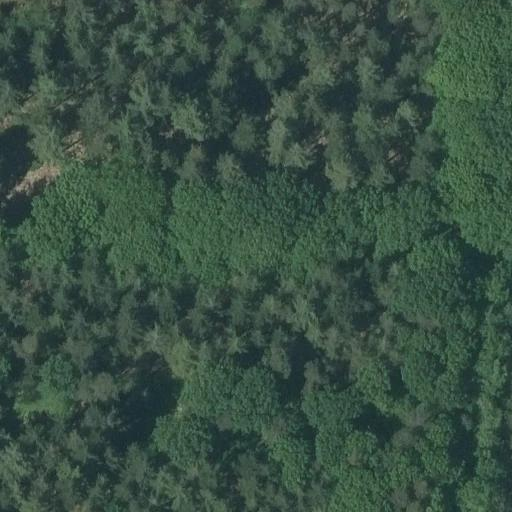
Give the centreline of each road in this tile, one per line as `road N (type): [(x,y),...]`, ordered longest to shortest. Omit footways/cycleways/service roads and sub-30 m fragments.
road 1 (track): [(0,225),(511,262)]
road 2 (track): [(466,259),(497,0)]
